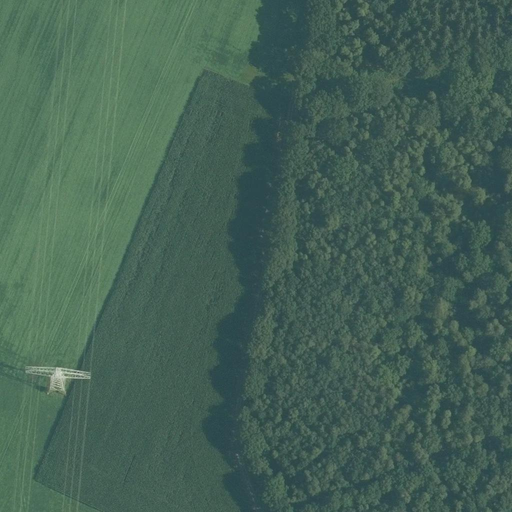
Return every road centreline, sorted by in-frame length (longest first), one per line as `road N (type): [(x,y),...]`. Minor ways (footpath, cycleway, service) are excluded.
road 1 (track): [(312,0),(239,422),(267,511)]
road 2 (track): [(511,57),(299,74)]
